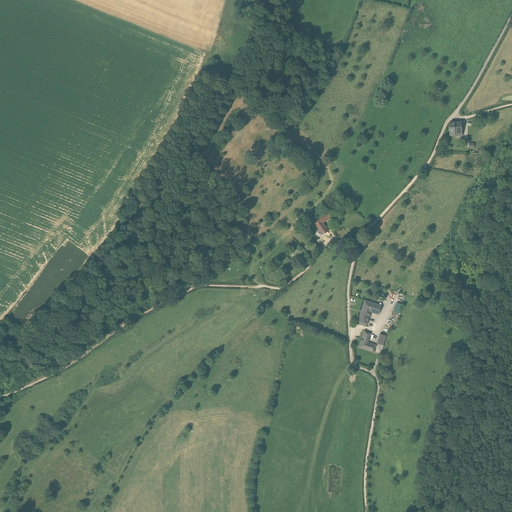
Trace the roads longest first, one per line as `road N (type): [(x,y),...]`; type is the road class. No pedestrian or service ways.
road 1 (unclassified): [(511,15),(431,156),(356,242),(347,287),(350,356),(377,380),(375,408)]
road 2 (track): [(0,397),(48,377),(193,287),(280,288)]
